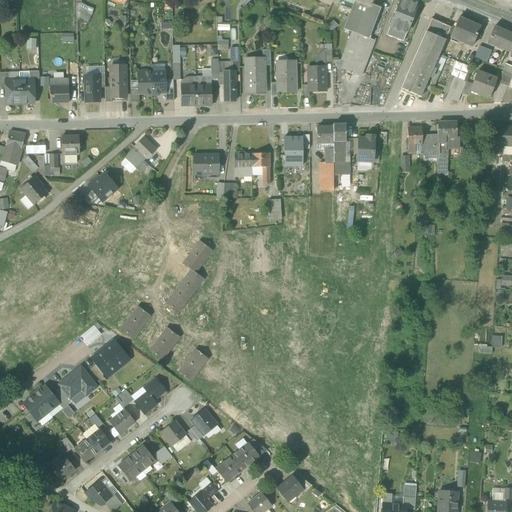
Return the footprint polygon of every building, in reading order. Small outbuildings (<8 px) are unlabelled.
[(340,0),(338,5),(352,10),(355,1),(353,0),(340,0)] [(401,0),(399,0),(389,27),(391,28),(390,30),(403,35),(404,33),(406,34),(417,6),(415,5),(416,3),(407,0),(404,0),(404,1),(401,0)] [(344,30),(351,33),(367,39),(379,8),(370,5),(370,6),(355,1),(352,10),(344,30)] [(77,18),(87,23),(92,14),(93,10),(81,3),(77,4),(77,18)] [(182,16),(187,25),(193,21),(191,19),(193,18),(190,12),(182,16)] [(431,19),(426,32),(445,41),(446,37),(450,28),(448,27),(431,19)] [(452,39),(471,48),(480,28),(463,20),(462,21),(458,20),(454,29),(450,28),(446,37),(452,39)] [(338,26),(332,21),(326,28),(331,33),(338,26)] [(403,42),(406,34),(404,33),(403,35),(390,30),(391,28),(389,27),(386,36),(403,42)] [(487,43),(506,51),(511,38),(511,35),(494,27),(487,43)] [(420,98),(421,96),(425,85),(427,82),(437,57),(438,55),(445,41),(426,32),(401,89),(420,98)] [(374,41),(367,39),(351,33),(340,61),(343,62),(340,69),(360,77),(374,41)] [(73,34),(61,34),(62,43),(73,43),(73,34)] [(26,39),(26,50),(35,51),(36,39),(26,39)] [(227,41),(217,41),(217,51),(228,51),(227,41)] [(475,58),(487,63),(491,52),(479,47),(475,58)] [(230,62),(239,62),(238,48),(229,48),(230,62)] [(325,67),(325,64),(324,51),(324,49),(314,58),(314,67),(325,67)] [(264,59),(264,66),(270,66),(270,51),(262,51),(262,59),(264,59)] [(445,61),(437,57),(427,82),(434,85),(445,61)] [(245,59),(246,68),(254,67),(254,59),(245,59)] [(246,68),(246,94),(264,94),(264,66),(264,59),(262,59),(254,59),(254,67),(246,68)] [(277,83),(277,93),(296,93),(295,61),(285,61),(285,64),(276,65),(277,83)] [(343,62),(340,61),(332,61),(332,64),(336,65),(336,69),(340,70),(340,69),(343,62)] [(239,72),(239,62),(230,62),(218,63),(218,73),(223,72),(224,72),(233,72),(234,72),(239,72)] [(111,88),(111,99),(125,98),(124,66),(110,67),(111,88)] [(85,68),(85,77),(98,76),(98,74),(104,74),(104,67),(85,68)] [(307,87),(308,92),(326,92),(325,67),(314,67),(307,67),(307,87)] [(148,96),(152,96),(151,73),(147,73),(146,71),(141,72),(140,73),(137,73),(137,82),(137,90),(137,94),(138,94),(144,94),(148,94),(148,96)] [(19,73),(19,81),(29,80),(29,72),(19,73)] [(33,80),(33,88),(39,88),(39,72),(29,72),(29,80),(33,80)] [(165,72),(151,73),(152,96),(159,95),(159,94),(165,94),(166,94),(165,89),(165,81),(165,72)] [(224,102),(225,102),(234,102),(235,102),(235,101),(234,101),(233,73),(234,73),(234,72),(233,72),(224,72),(223,72),(223,73),(224,73),(224,85),(225,102),(224,102)] [(470,91),(489,99),(496,80),(477,72),(471,85),(469,91),(470,91)] [(0,73),(0,88),(5,89),(5,81),(9,81),(9,73),(0,73)] [(19,73),(9,73),(9,81),(19,81),(19,73)] [(508,88),(511,77),(502,73),(501,73),(497,83),(508,88)] [(85,77),(85,103),(99,102),(98,89),(98,76),(85,77)] [(40,78),(40,87),(48,86),(48,77),(40,78)] [(180,81),(180,87),(187,87),(187,90),(196,90),(195,77),(186,78),(180,81)] [(202,77),(195,77),(196,90),(203,89),(203,87),(211,86),(211,81),(210,77),(202,77)] [(450,87),(453,78),(449,77),(445,88),(437,85),(435,90),(447,94),(449,89),(447,89),(448,86),(450,87)] [(447,89),(449,89),(461,93),(465,83),(453,78),(450,87),(448,86),(447,89)] [(49,79),(50,104),(68,103),(68,79),(49,79)] [(33,80),(29,80),(19,81),(20,105),(34,105),(33,88),(33,80)] [(6,105),(20,105),(19,81),(9,81),(5,81),(5,89),(6,105)] [(461,94),(468,96),(470,91),(469,91),(471,85),(465,82),(465,83),(461,93),(461,94)] [(431,87),(425,85),(421,96),(426,98),(431,87)] [(203,89),(196,90),(196,106),(211,106),(211,86),(203,87),(203,89)] [(180,107),(196,106),(196,90),(187,90),(187,87),(180,87),(180,107)] [(165,94),(165,102),(173,101),(173,88),(165,89),(166,94),(165,94)] [(461,94),(461,93),(449,89),(447,94),(445,100),(451,103),(452,100),(457,103),(461,94)] [(130,98),(130,102),(138,102),(138,94),(137,94),(137,90),(130,90),(130,98)] [(456,122),(445,122),(445,138),(456,138),(456,136),(456,122)] [(332,125),(332,127),(333,143),(343,142),(345,142),(345,125),(332,125)] [(333,149),(333,143),(332,127),(316,128),(316,150),(326,150),(326,149),(333,149)] [(413,144),(420,144),(422,144),(422,136),(421,136),(421,128),(406,129),(407,147),(413,147),(413,144)] [(511,146),(511,128),(498,128),(498,145),(503,146),(511,146)] [(4,148),(4,149),(20,152),(25,135),(9,132),(7,139),(4,148)] [(357,162),(372,162),(373,153),(374,136),(373,136),(366,136),(366,139),(358,139),(357,162)] [(439,154),(439,149),(439,144),(438,138),(438,136),(422,136),(422,144),(420,144),(420,148),(431,148),(432,155),(439,154)] [(456,138),(445,138),(445,143),(439,144),(439,149),(445,149),(458,149),(458,136),(456,136),(456,138)] [(61,137),(61,155),(64,155),(76,155),(79,155),(78,137),(61,137)] [(302,149),(302,138),(283,138),(283,152),(284,152),(284,161),(291,161),(291,166),(302,166),(302,149)] [(134,148),(146,159),(155,150),(143,139),(134,148)] [(343,142),(333,143),(333,149),(333,163),(343,163),(343,142)] [(413,147),(407,147),(407,155),(420,154),(420,148),(420,144),(413,144),(413,147)] [(511,155),(511,146),(503,146),(502,155),(511,155)] [(45,147),(25,147),(26,155),(45,154),(45,147)] [(129,154),(140,165),(145,160),(146,159),(134,148),(129,154)] [(421,155),(420,148),(420,154),(420,162),(438,161),(439,155),(439,154),(432,155),(421,155)] [(16,165),(20,152),(4,149),(2,156),(0,161),(16,165)] [(438,173),(445,174),(446,155),(445,149),(439,149),(439,154),(439,155),(438,161),(438,173)] [(234,168),(245,168),(252,168),(251,155),(244,155),(244,153),(234,153),(234,168)] [(134,168),(136,169),(140,165),(129,154),(124,158),(128,162),(134,168)] [(252,168),(262,168),(269,168),(269,154),(251,155),(252,168)] [(76,155),(64,155),(64,163),(76,163),(76,155)] [(193,155),(193,176),(219,175),(218,155),(193,155)] [(401,172),(409,172),(408,156),(400,157),(401,172)] [(37,169),(27,157),(21,161),(32,174),(37,169)] [(87,157),(81,163),(85,168),(91,162),(87,157)] [(486,157),(486,165),(495,166),(496,161),(492,158),(486,157)] [(145,160),(140,165),(136,169),(140,174),(149,165),(145,160)] [(14,173),(16,165),(0,161),(0,162),(0,168),(6,170),(14,173)] [(129,173),(134,168),(128,162),(123,168),(129,173)] [(372,169),(372,162),(357,162),(356,171),(365,171),(372,169)] [(333,163),(326,163),(320,163),(320,191),(333,191),(333,176),(333,163)] [(343,163),(333,163),(333,176),(348,175),(348,163),(343,163)] [(245,168),(234,168),(234,177),(252,177),(252,176),(252,175),(245,175),(245,168)] [(252,168),(252,175),(252,176),(262,176),(262,168),(252,168)] [(49,169),(44,169),(44,177),(59,176),(59,169),(56,169),(49,169)] [(104,174),(89,187),(98,198),(101,202),(117,189),(104,174)] [(26,196),(34,206),(47,195),(41,188),(43,187),(34,176),(19,188),(26,196)] [(90,205),(98,198),(89,187),(81,195),(90,205)] [(236,189),(224,189),(223,199),(236,199),(236,189)] [(27,210),(34,206),(26,196),(19,201),(27,210)] [(132,199),(134,206),(141,204),(138,197),(132,199)] [(7,199),(0,199),(0,210),(8,210),(7,199)] [(268,200),(269,220),(281,219),(280,199),(268,200)] [(423,233),(433,234),(434,226),(424,225),(423,233)] [(499,236),(506,237),(506,233),(508,233),(508,226),(500,225),(499,236)] [(166,305),(178,313),(186,301),(194,290),(203,278),(195,273),(212,250),(200,241),(183,265),(191,271),(183,282),(175,293),(166,305)] [(500,244),(500,257),(511,258),(511,245),(500,244)] [(393,253),(396,258),(403,254),(400,249),(393,253)] [(511,276),(501,276),(501,281),(501,286),(511,286),(511,276)] [(120,330),(133,339),(150,316),(138,306),(120,330)] [(81,336),(85,341),(97,331),(93,326),(81,336)] [(149,352),(161,361),(179,337),(167,328),(149,352)] [(101,335),(97,331),(85,341),(89,345),(101,335)] [(491,348),(501,348),(501,337),(491,336),(491,348)] [(113,341),(103,349),(104,351),(115,342),(113,341)] [(115,372),(129,360),(115,342),(104,351),(103,349),(91,359),(102,373),(110,366),(115,372)] [(179,372),(192,382),(208,359),(195,349),(179,372)] [(110,366),(102,373),(106,378),(115,372),(110,366)] [(72,402),(75,405),(96,388),(80,367),(58,385),(61,388),(72,402)] [(134,402),(144,415),(157,405),(154,401),(166,391),(156,378),(143,388),(147,393),(134,402)] [(39,390),(33,395),(48,413),(59,404),(52,396),(45,387),(40,391),(39,390)] [(147,393),(143,388),(142,387),(130,397),(133,400),(134,402),(147,393)] [(57,392),(67,406),(72,402),(61,388),(56,391),(57,392)] [(111,393),(115,398),(121,393),(118,388),(111,393)] [(125,390),(120,395),(128,404),(133,400),(130,397),(125,390)] [(62,409),(63,410),(68,406),(67,406),(57,392),(52,396),(59,404),(62,409)] [(37,421),(48,413),(33,395),(27,399),(28,400),(23,404),(30,413),(37,421)] [(122,408),(128,404),(120,395),(115,399),(119,404),(122,408)] [(59,404),(48,413),(51,418),(62,409),(59,404)] [(124,410),(122,408),(119,404),(113,410),(115,412),(110,416),(113,420),(124,410)] [(74,413),(68,406),(63,410),(62,411),(67,418),(74,413)] [(119,434),(120,435),(135,422),(125,410),(124,410),(113,420),(110,423),(114,428),(119,434)] [(202,436),(203,437),(205,435),(212,430),(209,427),(214,423),(204,410),(190,420),(194,426),(202,436)] [(24,417),(36,431),(42,427),(37,421),(30,413),(24,417)] [(51,418),(48,413),(37,421),(42,427),(52,418),(51,418)] [(95,426),(97,429),(103,424),(95,415),(89,419),(95,426)] [(161,432),(172,447),(186,436),(174,422),(161,432)] [(87,440),(99,431),(97,429),(95,426),(83,435),(87,440)] [(194,426),(190,429),(198,439),(202,436),(194,426)] [(220,431),(216,426),(212,430),(205,435),(208,439),(213,435),(216,434),(220,431)] [(233,426),(229,431),(234,435),(238,430),(233,426)] [(114,439),(119,434),(114,428),(108,432),(114,439)] [(193,443),(198,439),(190,429),(185,433),(193,443)] [(100,430),(99,431),(87,440),(96,452),(100,449),(101,449),(109,443),(100,430)] [(386,432),(385,443),(396,444),(397,432),(386,432)] [(186,436),(172,447),(177,453),(191,443),(186,436)] [(66,438),(60,442),(68,452),(74,447),(66,438)] [(93,454),(96,452),(87,440),(85,441),(75,450),(85,462),(94,455),(93,454)] [(239,451),(247,445),(243,440),(235,446),(239,451)] [(248,445),(259,458),(266,452),(253,441),(248,444),(248,445)] [(63,455),(68,452),(60,442),(56,446),(63,455)] [(217,472),(226,483),(259,458),(248,445),(248,444),(247,445),(239,451),(215,470),(217,472)] [(138,451),(130,456),(141,470),(148,465),(149,466),(155,461),(145,447),(139,451),(138,451)] [(153,455),(161,465),(171,457),(163,447),(153,455)] [(472,452),(470,462),(479,464),(481,453),(472,452)] [(135,475),(141,470),(130,456),(123,462),(124,464),(119,468),(129,482),(136,477),(135,475)] [(52,468),(61,481),(71,473),(70,472),(74,469),(65,458),(52,468)] [(212,477),(217,472),(215,470),(207,460),(202,465),(212,477)] [(148,465),(141,470),(145,475),(151,470),(149,466),(148,465)] [(141,470),(135,475),(136,477),(139,480),(145,475),(141,470)] [(194,471),(185,478),(188,481),(197,474),(194,471)] [(221,487),(226,483),(217,472),(212,477),(221,487)] [(456,488),(464,489),(465,474),(457,474),(456,488)] [(100,481),(112,496),(113,494),(117,491),(106,477),(100,481)] [(201,488),(196,492),(198,494),(201,492),(211,484),(206,478),(197,485),(201,488)] [(277,488),(286,500),(292,496),(293,497),(302,490),(303,490),(297,483),(293,478),(287,483),(285,481),(277,488)] [(302,490),(303,492),(311,486),(302,479),(297,483),(303,490),(302,490)] [(96,497),(102,505),(104,504),(108,501),(113,497),(112,496),(100,481),(86,493),(92,500),(96,497)] [(201,492),(207,500),(212,496),(217,491),(211,484),(201,492)] [(403,498),(415,499),(416,487),(403,486),(403,497),(403,498)] [(504,504),(504,500),(505,489),(492,488),(491,503),(504,504)] [(170,502),(172,506),(177,502),(169,491),(164,495),(170,503),(170,502)] [(437,511),(456,511),(458,493),(443,491),(442,501),(439,501),(437,511)] [(188,503),(195,511),(205,511),(212,506),(207,500),(201,492),(198,494),(193,499),(191,501),(189,502),(188,503)] [(112,496),(113,497),(104,504),(110,511),(112,511),(121,505),(113,494),(112,496)] [(247,504),(253,511),(261,511),(265,508),(269,505),(260,494),(255,499),(254,498),(247,504)] [(391,496),(392,494),(383,494),(382,507),(389,507),(389,505),(391,505),(391,496)] [(218,502),(212,496),(207,500),(212,506),(218,502)] [(403,497),(391,496),(391,505),(402,506),(403,498),(403,497)] [(96,497),(92,500),(101,506),(102,505),(96,497)] [(144,497),(137,501),(144,510),(151,505),(144,497)] [(402,506),(406,506),(406,509),(414,510),(415,499),(403,498),(402,506)] [(68,511),(67,511),(68,509),(55,502),(50,511),(48,511),(47,511),(68,511)] [(177,511),(172,506),(170,502),(170,503),(157,511),(177,511)] [(486,511),(505,511),(506,504),(504,504),(491,503),(488,503),(486,511)]
